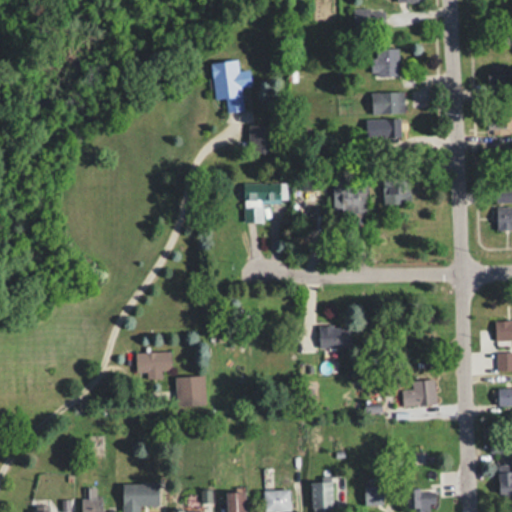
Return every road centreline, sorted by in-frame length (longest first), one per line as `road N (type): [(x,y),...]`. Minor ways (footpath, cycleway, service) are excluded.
road 1 (residential): [(469,511),(453,0)]
road 2 (residential): [(289,278),(511,269)]
